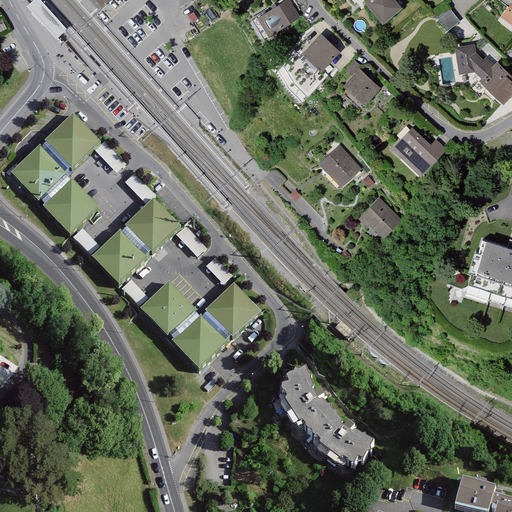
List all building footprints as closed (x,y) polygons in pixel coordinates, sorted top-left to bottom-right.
[(42,0),(31,0),(27,4),(56,36),(67,27),(42,0)] [(300,17),(289,0),(287,0),(261,16),(271,33),(300,17)] [(399,10),(391,0),(363,0),(382,23),(399,10)] [(445,1),(433,10),(450,30),(461,20),(445,1)] [(338,49),(316,30),(276,72),(286,90),(301,103),(334,65),(329,60),(338,49)] [(475,49),(458,50),(461,75),(476,72),(494,86),(488,92),(503,105),(511,96),(511,79),(499,67),(496,69),(488,62),(484,64),(476,56),(475,49)] [(378,89),(360,73),(348,86),(365,102),(378,89)] [(100,146),(74,118),(14,174),(71,235),(99,209),(66,177),(100,146)] [(431,150),(413,133),(396,151),(425,179),(448,154),(437,143),(431,150)] [(95,153),(116,176),(125,167),(105,144),(95,153)] [(360,171),(341,150),(324,166),(342,187),(360,171)] [(144,205),(153,197),(134,176),(125,184),(144,205)] [(286,179),(282,182),(296,198),(299,195),(286,179)] [(180,230),(154,202),(94,261),(121,288),(180,230)] [(400,223),(380,204),(363,222),(383,241),(400,223)] [(82,231),(73,240),(88,256),(97,247),(82,231)] [(511,253),(485,244),(470,291),(511,305),(511,253)] [(221,287),(232,280),(218,259),(208,266),(221,287)] [(132,282),(122,291),(137,307),(147,298),(132,282)] [(203,321),(170,287),(143,313),(200,373),(260,315),(236,289),(203,321)] [(319,404),(305,377),(288,384),(290,390),(282,394),(297,428),(304,428),(328,457),(352,473),(359,464),(363,467),(373,449),(344,431),(319,404)] [(496,489),(464,482),(457,510),(465,511),(489,511),(490,510),(496,511),(511,511),(511,502),(494,498),(496,489)]
